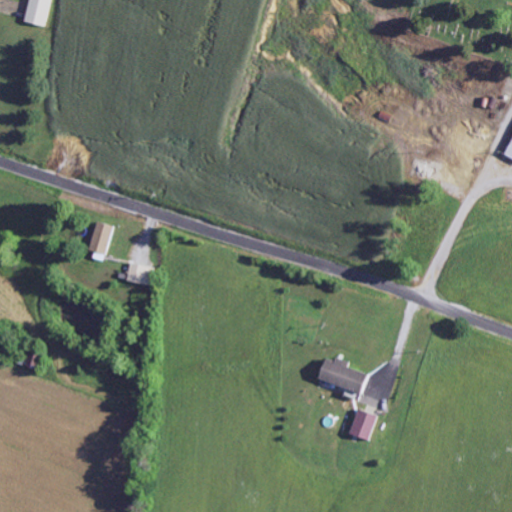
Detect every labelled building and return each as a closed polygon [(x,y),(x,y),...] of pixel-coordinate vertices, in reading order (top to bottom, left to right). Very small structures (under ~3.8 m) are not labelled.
[(53,0),(31,0),(25,22),(47,28),(53,0)] [(109,256),(115,226),(98,223),(92,252),(109,256)] [(157,269),(133,263),(129,282),(153,287),(157,269)] [(23,367),(39,370),(42,351),(26,348),(23,367)] [(363,394),(369,374),(350,368),(352,363),(338,359),(337,362),(327,359),(320,381),(363,394)] [(351,435),(371,442),(380,417),(360,410),(351,435)]
